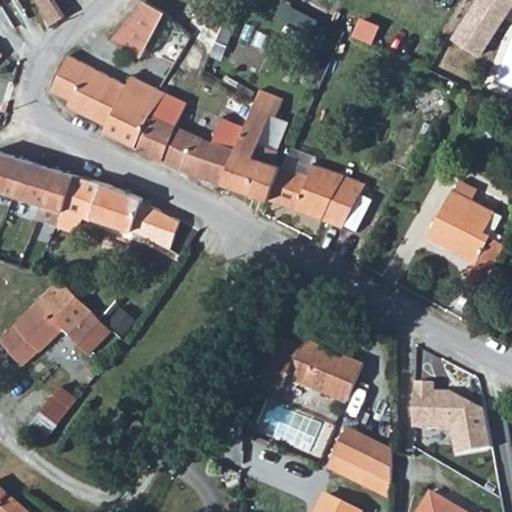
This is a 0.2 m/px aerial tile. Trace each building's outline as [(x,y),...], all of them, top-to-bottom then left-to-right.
[(35,0),(51,23),(64,15),(54,0),(53,0),(35,0)] [(511,0),(482,0),(458,40),(482,55),(511,6),(511,0)] [(139,55),(162,10),(139,1),(103,38),(139,55)] [(218,38),(212,51),(222,56),(240,17),(230,12),(226,20),(218,38)] [(218,38),(226,20),(214,15),(206,32),(218,38)] [(77,60),(67,56),(50,91),(68,99),(67,105),(106,125),(104,130),(140,148),(167,92),(157,87),(130,73),(125,84),(77,60)] [(222,183),(267,200),(282,163),(274,160),(281,143),(264,137),(263,135),(273,107),(278,109),(281,99),(273,96),(275,89),(261,83),(255,96),(245,124),(222,183)] [(140,148),(174,164),(185,169),(222,183),(245,124),(221,115),(211,140),(175,125),(186,101),(167,92),(140,148)] [(0,189),(55,206),(56,207),(67,172),(0,151),(0,189)] [(267,200),(289,208),(294,210),(341,234),(364,189),(316,164),(311,174),(282,163),(267,200)] [(50,220),(71,226),(75,213),(126,229),(136,232),(170,245),(180,218),(140,201),(141,197),(105,183),(67,172),(56,207),(55,206),(50,220)] [(478,292),(488,271),(501,246),(484,238),(494,217),(467,202),(471,193),(457,185),(452,195),(445,191),(421,237),(471,263),(461,283),(478,292)] [(0,335),(0,339),(19,361),(57,326),(82,351),(105,330),(58,281),(0,335)] [(462,322),(483,333),(491,318),(470,307),(462,322)] [(281,380),(287,369),(324,387),(344,398),(362,362),(331,346),(329,349),(304,336),(301,341),(281,331),(261,370),(281,380)] [(415,382),(414,428),(451,430),(457,455),(493,449),(484,410),(451,391),(436,392),(436,382),(415,382)] [(47,404),(63,414),(72,400),(58,389),(47,404)] [(47,404),(30,430),(45,439),(63,414),(47,404)] [(329,459),(388,488),(389,453),(343,430),(329,459)] [(388,488),(329,459),(324,470),(387,502),(388,488)] [(410,511),(471,511),(425,486),(410,511)] [(353,511),(322,496),(314,511),(353,511)] [(0,511),(21,511),(5,499),(0,506),(0,511)]
